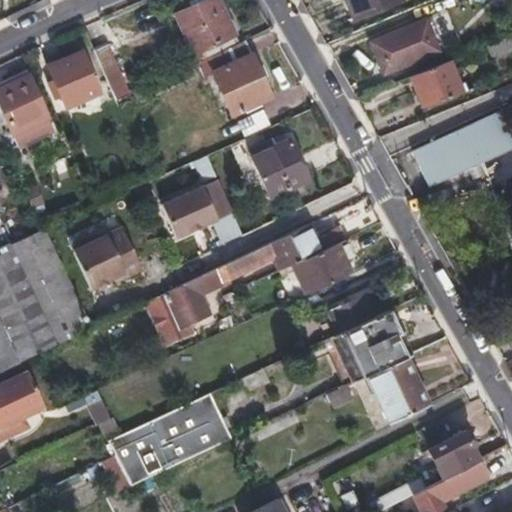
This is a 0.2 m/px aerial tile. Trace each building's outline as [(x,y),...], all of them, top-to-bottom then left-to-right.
[(205,46),(208,53),(235,41),(214,0),(202,0),(175,12),(194,51),(205,46)] [(398,0),(350,0),(357,16),(398,0)] [(442,48),(435,34),(429,19),(375,41),(387,71),(442,48)] [(235,41),(208,53),(198,58),(206,74),(214,70),(235,112),(271,95),(243,38),(235,41)] [(114,95),(121,92),(129,89),(106,42),(92,48),(114,95)] [(67,105),(82,98),(97,91),(78,52),(48,65),(67,105)] [(424,106),(444,97),(465,88),(452,57),(411,75),(424,106)] [(0,105),(19,146),(36,139),(53,132),(27,75),(0,87),(0,105)] [(239,116),(241,130),(266,126),(263,112),(239,116)] [(459,129),(410,149),(425,186),(475,166),(459,129)] [(293,135),(284,139),(274,143),(272,140),(252,149),(274,193),(312,175),(293,135)] [(214,175),(205,154),(192,160),(201,181),(214,175)] [(230,212),(216,179),(159,203),(173,237),(230,212)] [(275,270),(291,263),(315,251),(303,225),(122,311),(132,331),(141,326),(137,316),(166,302),(175,319),(203,306),(198,294),(248,269),(247,267),(269,256),(275,270)] [(122,227),(107,234),(114,247),(129,240),(122,227)] [(0,369),(81,330),(90,326),(45,229),(0,248),(0,369)] [(126,275),(142,267),(129,240),(114,247),(107,234),(73,252),(90,287),(113,276),(124,271),(126,275)] [(315,251),(291,263),(305,294),(352,272),(347,261),(353,258),(343,238),(315,251)] [(124,271),(113,276),(115,280),(126,275),(124,271)] [(327,337),(328,337),(374,315),(369,306),(365,297),(319,319),(327,337)] [(350,381),(362,375),(400,356),(405,354),(384,310),(374,315),(328,337),(350,381)] [(101,321),(90,326),(81,330),(86,341),(91,352),(110,342),(101,321)] [(339,386),(350,381),(328,337),(327,337),(317,343),(339,386)] [(400,356),(362,375),(387,426),(425,406),(400,356)] [(246,390),(267,381),(262,369),(241,377),(246,390)] [(23,373),(16,377),(23,390),(30,386),(23,373)] [(0,429),(4,439),(17,463),(59,443),(30,386),(23,390),(16,377),(0,383),(0,429)] [(96,425),(109,420),(101,399),(88,404),(96,425)] [(128,489),(153,476),(181,463),(160,418),(106,444),(114,460),(127,486),(128,489)] [(441,480),(477,461),(481,459),(464,428),(425,449),(441,480)] [(114,460),(100,466),(113,493),(127,486),(114,460)] [(444,511),(439,502),(486,477),(477,461),(441,480),(425,489),(438,511),(444,511)] [(377,511),(381,511),(411,496),(423,490),(419,482),(375,505),(377,511)] [(281,511),(276,500),(252,511),(281,511)]
